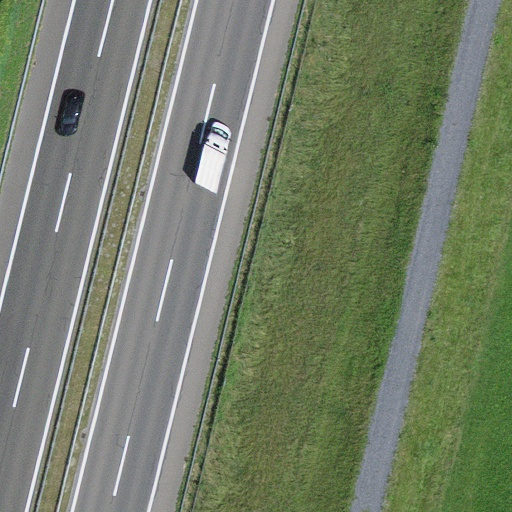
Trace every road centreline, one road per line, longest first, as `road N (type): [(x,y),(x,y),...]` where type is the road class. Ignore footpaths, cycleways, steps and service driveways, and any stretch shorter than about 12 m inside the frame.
road 1 (motorway): [(111,511),(235,0)]
road 2 (track): [(486,0),(366,511)]
road 3 (motorway): [(115,0),(0,476)]
